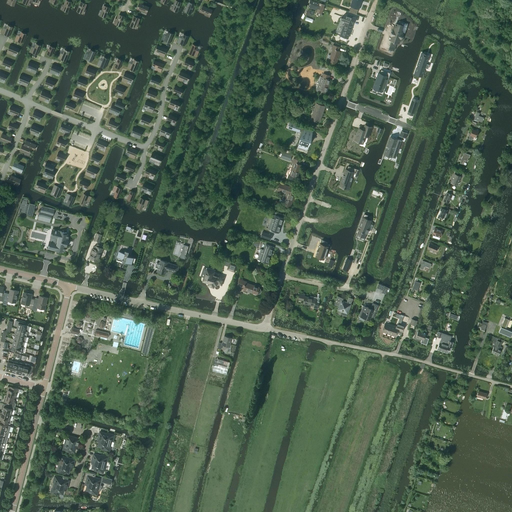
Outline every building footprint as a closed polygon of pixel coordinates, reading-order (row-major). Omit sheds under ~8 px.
[(68,12),(70,7),(72,2),(67,0),(66,3),(65,2),(63,5),(65,5),(63,10),(68,12)] [(174,2),(173,5),(174,6),(173,9),(172,10),(177,12),(178,10),(181,3),(176,0),(175,3),(174,2)] [(317,12),(322,14),(325,5),(311,0),(309,7),(308,8),(317,11),(317,12)] [(351,0),(349,6),(359,9),(361,0),(351,0)] [(79,4),(79,6),(76,11),(81,13),(82,12),(83,8),(84,9),(86,6),(84,6),(85,3),(80,1),(79,4)] [(195,4),(190,2),(189,5),(187,4),(186,7),(188,7),(186,12),(191,14),(195,4)] [(139,3),(137,8),(139,9),(139,10),(140,11),(141,11),(142,10),(146,12),(148,7),(144,5),(139,3)] [(110,8),(105,6),(104,8),(102,8),(101,10),(103,11),(101,15),(106,17),(110,8)] [(205,14),(205,13),(209,14),(211,9),(210,9),(202,6),(200,10),(203,11),(202,13),(205,14)] [(342,28),(340,36),(341,36),(340,39),(346,41),(347,38),(348,39),(355,18),(344,14),(343,19),(341,18),(340,20),(345,21),(343,28),(342,28)] [(119,17),(117,17),(116,19),(118,20),(116,23),(116,24),(121,26),(121,25),(125,17),(120,15),(119,17)] [(133,18),(132,19),(129,25),(134,28),(135,27),(136,23),(137,24),(139,21),(137,21),(138,18),(133,16),(133,18)] [(392,40),(390,46),(394,48),(396,42),(399,43),(400,40),(401,40),(403,33),(401,33),(403,26),(396,24),(394,30),(393,30),(391,35),(392,36),(391,40),(392,40)] [(3,28),(1,33),(9,36),(13,27),(7,25),(6,29),(3,28)] [(16,35),(14,40),(23,43),(26,34),(21,32),(19,36),(16,35)] [(163,35),(161,40),(162,40),(169,43),(169,44),(173,34),(168,32),(166,36),(163,35)] [(179,37),(177,43),(177,42),(184,45),(184,46),(185,46),(189,36),(183,34),(182,38),(179,37)] [(31,46),(29,52),(37,55),(41,46),(36,44),(34,48),(31,46)] [(192,44),(188,54),(189,54),(189,53),(196,57),(197,57),(199,51),(196,50),(198,46),(192,44)] [(10,45),(6,53),(12,55),(13,52),(17,54),(19,49),(10,45)] [(157,45),(155,50),(160,52),(158,55),(164,57),(167,49),(167,50),(167,49),(157,45)] [(328,54),(327,58),(329,58),(328,62),(335,65),(340,52),(338,51),(339,47),(333,45),(331,49),(333,49),(331,55),(328,54)] [(50,46),(46,54),(51,56),(55,48),(50,46)] [(85,53),(83,58),(83,59),(84,58),(91,61),(91,62),(95,53),(95,52),(90,49),(90,50),(88,54),(86,53),(85,53)] [(60,53),(58,58),(66,61),(70,52),(64,50),(63,54),(60,53)] [(292,59),(291,60),(304,64),(305,61),(299,58),(299,57),(293,55),(292,59)] [(417,67),(415,72),(419,73),(420,74),(422,74),(422,75),(425,68),(428,69),(429,65),(426,64),(428,57),(421,55),(419,60),(420,60),(420,61),(419,61),(417,66),(418,66),(418,68),(417,67)] [(99,60),(97,65),(105,68),(105,69),(109,59),(104,57),(102,61),(99,60)] [(4,59),(2,64),(10,68),(13,63),(4,59)] [(118,59),(114,67),(119,69),(123,61),(123,60),(122,61),(118,59)] [(129,63),(127,68),(135,71),(135,72),(139,61),(134,59),(132,64),(129,63)] [(186,59),(183,64),(192,68),(194,63),(186,59)] [(290,59),(288,64),(289,64),(306,70),(308,65),(304,64),(291,60),(292,59),(290,59)] [(154,60),(152,65),(156,67),(155,70),(160,72),(161,72),(160,72),(163,64),(164,65),(164,64),(154,60)] [(29,62),(27,67),(31,69),(30,72),(35,74),(38,66),(29,62)] [(53,64),(49,73),(54,75),(56,72),(60,73),(62,68),(53,64)] [(87,68),(85,72),(94,76),(96,71),(87,67),(87,68)] [(376,79),(373,88),(382,91),(384,87),(385,87),(390,73),(381,70),(380,74),(378,73),(376,79)] [(177,79),(177,80),(182,82),(183,79),(188,81),(190,76),(180,71),(180,72),(177,79)] [(121,80),(121,81),(127,83),(128,80),(132,82),(134,77),(124,73),(125,73),(122,81),(121,80)] [(322,92),(322,91),(326,92),(330,80),(328,79),(329,76),(323,74),(322,77),(320,76),(316,89),(320,90),(319,91),(320,92),(321,92),(322,92)] [(21,75),(19,80),(22,82),(21,85),(26,87),(30,79),(21,75)] [(152,76),(150,81),(158,85),(161,79),(152,76)] [(46,78),(44,83),(53,87),(55,82),(46,78)] [(79,78),(77,83),(85,86),(87,81),(78,78),(79,78)] [(116,85),(114,91),(122,94),(124,89),(125,89),(116,85)] [(175,86),(172,91),(181,94),(183,89),(183,90),(183,89),(175,86)] [(148,90),(146,94),(155,98),(157,93),(148,89),(148,90)] [(75,91),(73,96),(81,99),(84,94),(75,90),(75,91)] [(42,91),(39,99),(44,102),(45,99),(49,100),(51,95),(42,91)] [(168,107),(173,109),(174,106),(179,108),(181,103),(171,99),(168,107)] [(114,105),(121,108),(123,109),(125,104),(120,102),(116,100),(114,105)] [(412,100),(408,112),(413,113),(417,102),(412,100)] [(67,102),(65,107),(73,110),(75,105),(67,101),(67,102)] [(146,101),(143,106),(148,108),(146,111),(152,113),(155,105),(146,101)] [(319,122),(325,106),(316,103),(310,120),(319,122)] [(108,112),(114,114),(115,111),(119,113),(121,108),(114,105),(112,104),(112,105),(109,112),(108,112)] [(11,106),(9,111),(13,113),(11,116),(17,118),(20,109),(11,106)] [(34,111),(32,116),(41,120),(43,115),(34,111)] [(476,112),(474,120),(476,121),(477,120),(482,122),(484,118),(478,116),(479,113),(476,112)] [(169,114),(166,119),(175,123),(177,118),(169,114)] [(142,116),(140,121),(148,125),(151,119),(142,116)] [(110,120),(107,125),(116,128),(118,123),(118,124),(118,123),(110,120)] [(10,122),(7,127),(16,130),(18,125),(10,122)] [(300,131),(296,145),(299,146),(299,149),(305,151),(306,148),(306,149),(309,141),(308,141),(310,137),(312,133),(298,128),(299,126),(289,122),(287,127),(300,131)] [(62,123),(60,128),(64,130),(63,133),(68,135),(71,127),(62,123)] [(32,125),(29,133),(34,135),(35,132),(39,134),(41,129),(32,125)] [(356,136),(355,141),(362,143),(365,136),(366,131),(369,132),(371,127),(365,125),(363,130),(359,129),(357,136),(356,136)] [(159,134),(164,137),(165,134),(169,135),(172,130),(162,126),(162,127),(159,134)] [(133,127),(131,132),(135,134),(134,137),(139,139),(140,139),(139,139),(142,131),(143,131),(133,127)] [(476,137),(478,131),(472,129),(469,139),(471,140),(472,136),(476,137)] [(12,138),(3,134),(1,139),(5,140),(5,142),(7,143),(8,141),(10,142),(12,138)] [(390,137),(384,155),(388,156),(389,155),(391,155),(395,157),(401,141),(396,139),(394,139),(394,138),(390,137)] [(58,138),(56,143),(65,147),(67,142),(58,138)] [(95,147),(100,150),(101,147),(105,148),(108,143),(98,139),(98,140),(95,147)] [(156,140),(154,145),(162,149),(164,144),(165,144),(156,140)] [(24,145),(24,146),(31,148),(31,149),(34,149),(36,144),(26,141),(24,145)] [(31,149),(31,148),(24,146),(24,145),(22,145),(20,150),(22,151),(22,152),(24,153),(25,152),(29,153),(31,149)] [(128,147),(126,152),(130,154),(129,157),(134,159),(134,158),(137,151),(138,151),(128,147)] [(282,152),(280,158),(290,161),(292,155),(282,152)] [(58,153),(56,158),(64,161),(67,156),(58,153)] [(149,161),(154,163),(154,164),(155,161),(160,163),(162,158),(152,153),(152,154),(149,161)] [(467,161),(470,155),(464,153),(460,163),(462,164),(464,160),(467,161)] [(92,154),(90,159),(99,162),(101,157),(92,154)] [(297,177),(301,165),(299,164),(300,161),(294,159),(292,162),(294,163),(289,175),(288,174),(287,178),(293,180),(294,177),(297,177)] [(21,171),(23,166),(14,162),(12,167),(21,171)] [(44,167),(45,168),(46,168),(53,171),(55,166),(46,162),(46,163),(44,167)] [(126,163),(125,168),(133,171),(135,166),(126,163)] [(85,174),(84,174),(90,177),(91,174),(95,175),(98,170),(88,166),(88,167),(85,174)] [(343,177),(341,183),(344,184),(344,185),(345,185),(348,186),(350,181),(351,181),(352,177),(351,177),(353,172),(357,174),(359,170),(348,166),(346,170),(346,169),(344,175),(343,175),(342,177),(343,177)] [(143,175),(143,176),(148,178),(149,178),(150,175),(154,177),(156,171),(146,167),(146,168),(147,168),(144,176),(143,175)] [(45,168),(44,173),(48,175),(46,178),(52,180),(52,179),(55,172),(53,171),(46,168),(45,168)] [(117,173),(115,178),(124,181),(126,176),(117,173)] [(454,173),(450,183),(457,185),(461,176),(454,173)] [(18,184),(20,179),(11,176),(9,180),(18,184)] [(80,180),(78,185),(87,188),(89,184),(89,183),(80,180)] [(40,188),(39,191),(44,193),(47,185),(48,185),(37,181),(35,186),(40,188)] [(140,191),(145,193),(146,193),(147,190),(151,192),(153,187),(143,183),(144,183),(141,191),(140,191)] [(290,207),(293,196),(295,191),(287,188),(288,186),(280,183),(277,190),(286,193),(287,195),(285,199),(283,205),(290,207)] [(54,185),(52,190),(55,192),(53,196),(58,198),(62,188),(54,185)] [(114,185),(112,191),(115,192),(113,196),(118,198),(122,189),(114,186),(114,185)] [(448,189),(447,192),(443,201),(448,203),(450,198),(453,200),(455,196),(452,195),(452,194),(449,193),(449,191),(453,192),(453,191),(448,189)] [(130,191),(127,199),(131,201),(132,202),(132,201),(135,193),(130,191)] [(68,200),(66,204),(71,206),(75,197),(67,194),(67,193),(65,199),(68,200)] [(83,193),(79,204),(84,206),(86,201),(89,202),(92,197),(91,197),(84,194),(83,193)] [(140,197),(136,207),(141,210),(143,205),(146,206),(149,201),(148,200),(148,201),(141,198),(141,197),(140,197)] [(27,204),(24,213),(27,214),(32,215),(35,205),(29,204),(27,204)] [(52,216),(53,210),(42,207),(41,211),(40,211),(39,217),(50,220),(51,215),(52,216)] [(441,208),(438,216),(444,218),(447,212),(446,212),(447,210),(441,208)] [(359,230),(358,235),(364,237),(366,233),(367,234),(369,229),(367,229),(370,223),(371,221),(366,219),(368,215),(364,214),(358,230),(359,230)] [(271,218),(267,229),(278,232),(283,218),(275,216),(274,219),(271,218)] [(433,234),(432,238),(439,240),(440,237),(442,231),(440,230),(436,229),(435,228),(432,234),(433,234)] [(49,242),(48,248),(55,250),(55,251),(62,252),(62,251),(64,251),(64,250),(65,251),(66,248),(65,248),(65,247),(66,247),(67,244),(66,244),(67,242),(68,242),(67,242),(68,239),(67,239),(67,238),(68,238),(69,236),(68,236),(68,235),(66,234),(66,233),(60,231),(60,232),(56,231),(55,230),(55,231),(52,230),(50,236),(49,242)] [(319,244),(315,256),(318,257),(320,258),(324,259),(324,257),(326,258),(328,250),(329,244),(327,243),(322,240),(320,244),(319,244)] [(429,243),(427,248),(436,252),(438,246),(436,246),(433,244),(429,243)] [(93,249),(90,258),(97,261),(102,246),(97,244),(95,250),(93,249)] [(264,250),(260,249),(257,259),(261,261),(267,263),(273,247),(266,244),(264,250)] [(124,253),(119,251),(116,260),(122,261),(122,262),(125,263),(125,262),(134,265),(136,258),(135,258),(136,257),(130,256),(127,255),(128,252),(125,251),(124,253)] [(179,266),(168,263),(169,262),(160,260),(159,264),(156,263),(155,267),(158,268),(157,272),(165,274),(166,270),(177,273),(179,266)] [(423,260),(420,268),(423,269),(424,266),(425,266),(430,268),(431,264),(430,263),(431,262),(428,261),(427,262),(423,260)] [(226,261),(224,265),(228,266),(227,269),(234,272),(237,265),(226,261)] [(207,269),(203,280),(209,282),(208,285),(213,286),(214,284),(216,285),(216,283),(220,284),(222,280),(222,281),(224,277),(213,273),(213,272),(207,269)] [(258,294),(259,294),(260,293),(261,292),(261,291),(261,290),(260,289),(259,288),(259,287),(246,283),(247,282),(239,279),(237,285),(244,288),(243,290),(257,295),(257,294),(258,294)] [(415,281),(411,290),(413,291),(414,289),(417,290),(420,283),(415,281)] [(381,293),(385,294),(388,288),(384,286),(378,284),(377,285),(376,288),(382,290),(381,293)] [(16,303),(18,291),(10,289),(8,297),(4,296),(3,301),(3,304),(7,305),(7,301),(16,303)] [(32,309),(35,299),(31,298),(32,294),(24,292),(21,303),(25,304),(25,306),(25,307),(32,309)] [(317,309),(319,302),(315,301),(316,298),(304,296),(305,294),(299,293),(298,299),(303,300),(303,304),(314,306),(313,308),(317,309)] [(45,309),(47,298),(39,296),(37,303),(34,302),(32,310),(36,311),(37,307),(45,309)] [(346,302),(342,301),(343,298),(337,296),(334,305),(339,306),(337,310),(341,312),(340,314),(346,316),(353,299),(348,297),(346,302)] [(363,306),(359,316),(365,318),(369,320),(370,316),(373,317),(375,312),(376,313),(378,305),(372,303),(370,308),(369,307),(368,308),(363,306)] [(501,327),(499,333),(510,337),(511,333),(511,331),(505,329),(508,320),(504,318),(501,327)] [(28,332),(29,326),(23,325),(24,323),(16,321),(14,325),(17,326),(17,329),(28,332)] [(480,328),(480,330),(484,331),(486,325),(478,322),(477,327),(480,328)] [(385,324),(382,331),(395,336),(398,330),(402,331),(404,326),(400,324),(397,323),(396,327),(389,325),(389,326),(385,324)] [(26,337),(28,332),(17,329),(15,334),(26,337)] [(426,344),(428,339),(424,337),(425,333),(418,331),(416,337),(422,339),(421,342),(426,344)] [(440,342),(437,350),(447,353),(448,349),(450,349),(453,342),(449,341),(451,336),(442,333),(438,331),(436,337),(440,338),(441,338),(440,342)] [(25,342),(26,337),(15,334),(14,339),(25,342)] [(500,346),(502,342),(501,342),(502,340),(489,335),(488,338),(493,341),(492,345),(493,346),(493,347),(491,353),(498,356),(502,347),(500,346)] [(229,347),(232,338),(224,336),(222,343),(219,343),(218,348),(221,349),(222,345),(229,347)] [(23,347),(25,342),(14,339),(12,344),(23,347)] [(23,353),(24,348),(23,347),(12,344),(11,350),(23,353)] [(229,362),(215,358),(212,371),(226,375),(229,362)] [(21,374),(23,366),(24,363),(19,362),(19,363),(18,364),(16,373),(21,374)] [(24,363),(23,366),(21,374),(25,375),(27,375),(27,373),(31,374),(33,366),(29,365),(30,364),(24,363)] [(22,393),(23,390),(8,386),(7,389),(8,390),(7,395),(18,398),(18,397),(16,397),(17,392),(21,393),(22,393)] [(18,399),(18,398),(7,395),(5,400),(4,400),(3,403),(15,407),(16,403),(14,403),(16,398),(18,399)] [(14,410),(15,407),(3,403),(2,407),(3,407),(2,412),(13,415),(11,414),(13,410),(14,410)] [(13,416),(13,415),(2,412),(0,418),(0,417),(0,421),(10,424),(11,421),(10,420),(11,416),(13,416)] [(0,429),(9,432),(10,426),(0,423),(0,429)] [(0,435),(7,437),(9,432),(0,429),(0,435)] [(106,434),(100,432),(98,438),(99,439),(98,441),(99,441),(98,446),(101,447),(101,449),(109,451),(110,446),(111,441),(112,441),(114,435),(107,433),(106,434)] [(78,445),(80,439),(73,437),(67,435),(66,440),(63,450),(71,452),(71,451),(74,452),(76,447),(77,445),(78,445)] [(100,456),(94,454),(92,460),(93,460),(92,463),(93,463),(92,468),(95,469),(95,470),(103,473),(104,468),(103,468),(105,463),(106,463),(108,457),(100,455),(100,456)] [(72,466),(74,460),(67,458),(61,456),(60,461),(57,471),(65,473),(65,472),(68,473),(70,468),(71,466),(72,466)] [(67,487),(68,481),(62,479),(62,478),(55,476),(53,482),(54,483),(53,488),(52,487),(51,492),(59,494),(59,493),(63,494),(64,489),(65,489),(65,487),(67,487)] [(100,485),(101,482),(110,485),(112,479),(102,476),(101,479),(94,477),(94,478),(87,476),(86,482),(87,482),(86,485),(87,485),(86,490),(89,491),(89,492),(97,495),(98,490),(100,491),(102,486),(100,485)]
